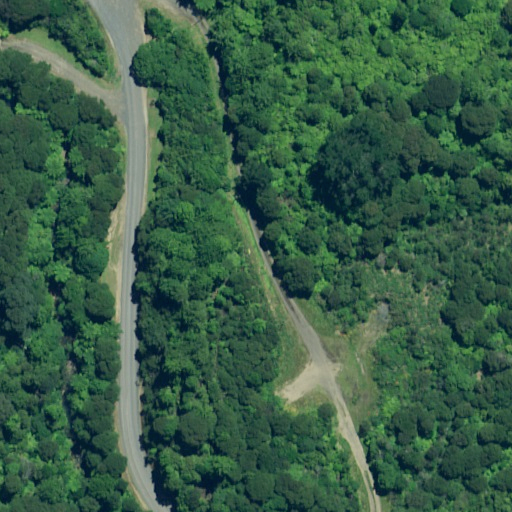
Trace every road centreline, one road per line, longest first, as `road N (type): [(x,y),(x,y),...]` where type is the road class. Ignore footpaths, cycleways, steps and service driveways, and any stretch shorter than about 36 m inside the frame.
road 1 (tertiary): [(164,511),(136,464),(127,407),(136,106),(114,0)]
road 2 (track): [(136,106),(35,51),(0,45)]
